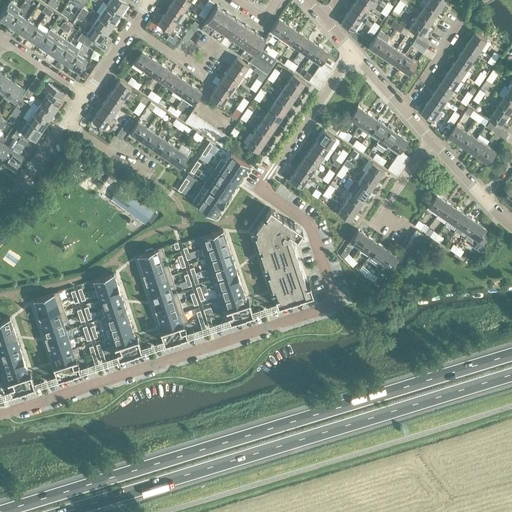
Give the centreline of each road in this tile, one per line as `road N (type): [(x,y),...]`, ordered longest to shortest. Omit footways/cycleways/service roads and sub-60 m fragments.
road 1 (residential): [(0,413),(327,307),(331,292),(309,225),(259,189),(351,51)]
road 2 (motorway): [(511,350),(0,511)]
road 3 (motorway): [(67,511),(511,376)]
